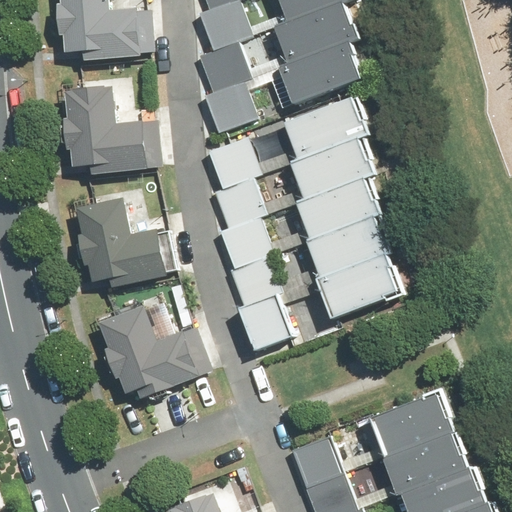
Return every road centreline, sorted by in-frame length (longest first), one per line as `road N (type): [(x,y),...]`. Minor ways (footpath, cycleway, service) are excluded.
road 1 (residential): [(261,417),(205,239),(176,0)]
road 2 (residential): [(61,494),(0,286)]
road 3 (residential): [(61,494),(261,417)]
